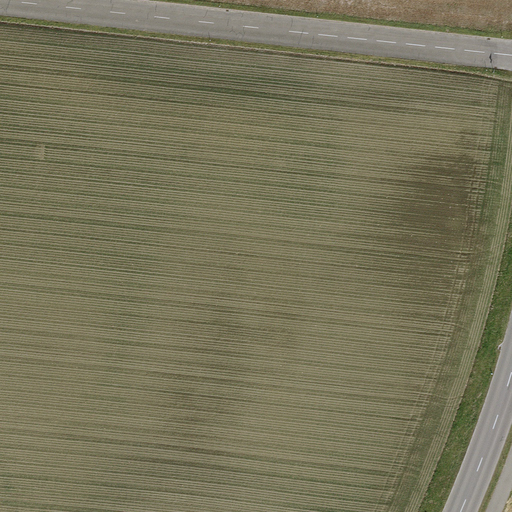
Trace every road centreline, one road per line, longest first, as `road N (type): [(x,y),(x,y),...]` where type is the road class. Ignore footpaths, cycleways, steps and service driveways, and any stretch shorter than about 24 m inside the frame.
road 1 (unclassified): [(511,56),(0,2)]
road 2 (tertiary): [(511,372),(459,511)]
